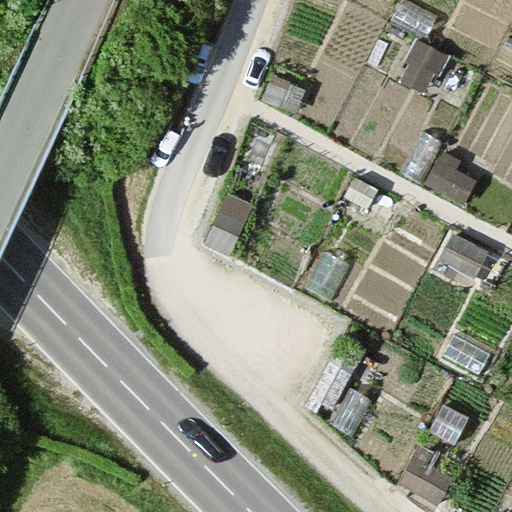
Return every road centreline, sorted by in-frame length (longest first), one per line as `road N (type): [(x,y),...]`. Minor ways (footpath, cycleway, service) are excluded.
road 1 (track): [(388,511),(170,305),(165,211),(243,0)]
road 2 (secondary): [(0,267),(241,511)]
road 3 (unclassified): [(80,0),(0,176)]
